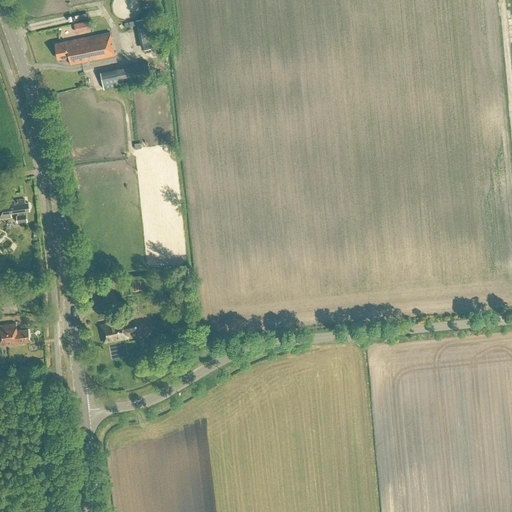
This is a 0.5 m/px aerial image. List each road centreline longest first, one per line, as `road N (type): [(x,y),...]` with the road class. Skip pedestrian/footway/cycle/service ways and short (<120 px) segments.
road 1 (tertiary): [(83,409),(145,400),(260,344),(511,319)]
road 2 (tertiary): [(83,409),(53,165),(0,3)]
